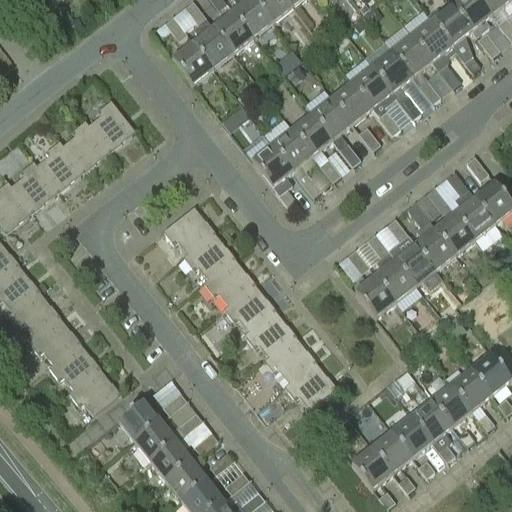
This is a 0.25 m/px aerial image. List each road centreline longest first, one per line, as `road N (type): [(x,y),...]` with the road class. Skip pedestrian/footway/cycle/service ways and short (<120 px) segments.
road 1 (residential): [(259,445),(98,242),(101,229),(197,146)]
road 2 (residential): [(283,248),(333,244),(464,141),(477,110)]
road 3 (residential): [(477,110),(283,248)]
road 4 (residential): [(197,146),(113,36)]
road 5 (residential): [(283,248),(197,146)]
